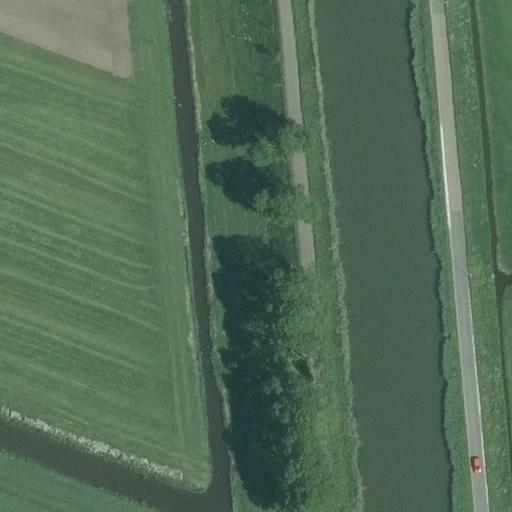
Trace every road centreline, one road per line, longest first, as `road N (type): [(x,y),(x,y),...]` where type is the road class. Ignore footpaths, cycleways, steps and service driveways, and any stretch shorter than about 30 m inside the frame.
road 1 (unclassified): [(333,511),(288,0)]
road 2 (unclassified): [(483,511),(438,0)]
